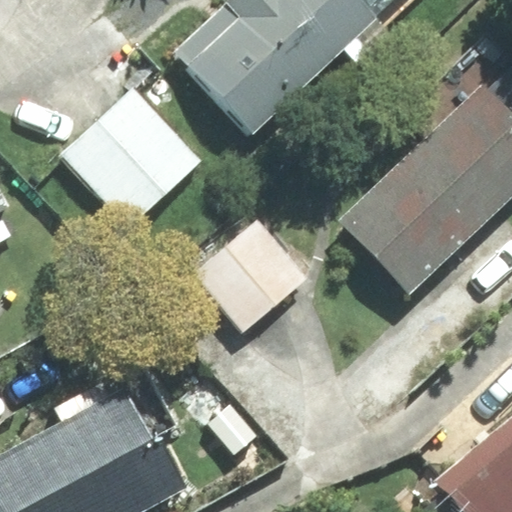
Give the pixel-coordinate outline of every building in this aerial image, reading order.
[(367,23),(344,0),(228,0),(163,63),(240,144),(367,23)] [(511,69),(488,45),(407,125),(421,139),(324,232),(397,307),(511,194),(511,69)] [(126,95),(55,161),(119,230),(190,164),(126,95)] [(0,196),(0,215),(8,210),(0,196)] [(224,242),(181,278),(235,341),(304,282),(265,237),(239,259),(224,242)] [(0,511),(143,511),(182,492),(127,389),(0,456),(0,511)] [(224,405),(195,432),(226,466),(256,438),(224,405)] [(511,511),(511,407),(416,495),(431,511),(511,511)]
